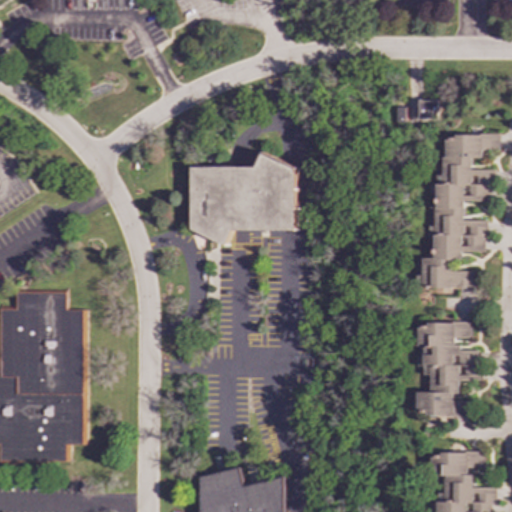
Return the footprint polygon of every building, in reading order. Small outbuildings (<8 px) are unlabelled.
[(419,118),(438,119),(438,101),(419,100),(419,118)] [(446,133),(435,227),(434,226),(430,259),(423,258),(421,275),(416,275),(415,284),(473,290),(475,273),(451,270),(452,259),(462,260),(463,251),(483,253),(487,222),(464,219),(466,201),(489,203),(492,171),(471,168),(472,158),(482,159),(483,149),(498,151),(499,138),(446,133)] [(192,167),(192,231),(227,244),(232,230),(299,230),(299,167),(263,154),(258,167),(192,167)] [(0,461),(70,462),(70,445),(86,445),(86,310),(68,310),(68,293),(17,292),(17,309),(0,309),(0,461)] [(419,327),(418,344),(419,346),(417,366),(423,366),(423,375),(426,375),(426,384),(428,391),(422,393),(417,392),(416,411),(427,412),(427,415),(467,417),(468,402),(459,395),(460,381),(471,382),(479,379),(480,367),(475,351),(459,350),(456,338),(470,339),(472,324),(429,321),(428,328),(419,327)] [(434,453),(434,511),(490,511),(490,504),(496,504),(496,488),(473,488),(473,470),(484,470),(484,453),(434,453)] [(202,477),(202,511),(286,511),(287,477),(246,486),(241,468),(202,477)]
